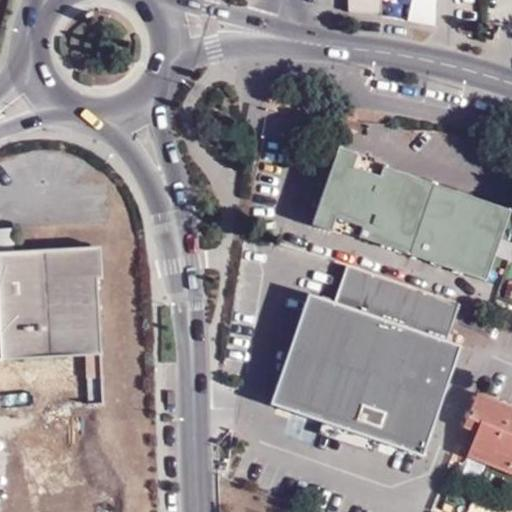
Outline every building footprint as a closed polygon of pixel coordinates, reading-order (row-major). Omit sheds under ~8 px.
[(382,15),(381,0),(411,0),(407,21),(435,25),(436,0),(348,0),(349,12),(382,15)] [(359,243),(486,287),(511,216),(366,166),(367,163),(339,153),(312,231),(340,241),(342,237),(359,243)] [(97,252),(20,256),(18,227),(0,228),(0,360),(86,356),(88,405),(105,405),(103,378),(102,355),(97,252)] [(334,308),(320,303),(282,409),(423,463),(461,352),(447,347),(461,308),(348,269),(342,285),(334,308)] [(479,419),(465,452),(511,471),(511,404),(475,389),(464,414),(479,419)] [(450,446),(465,452),(479,419),(464,414),(450,446)]
